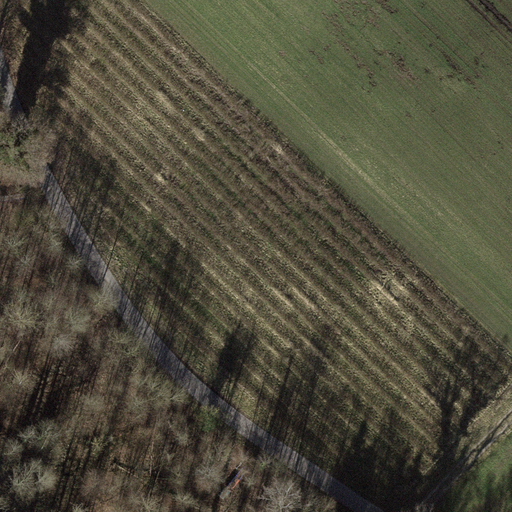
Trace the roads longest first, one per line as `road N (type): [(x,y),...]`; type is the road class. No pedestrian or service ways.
road 1 (unclassified): [(0,68),(47,179),(97,266),(159,345),(227,414),(372,511)]
road 2 (track): [(511,416),(418,511)]
